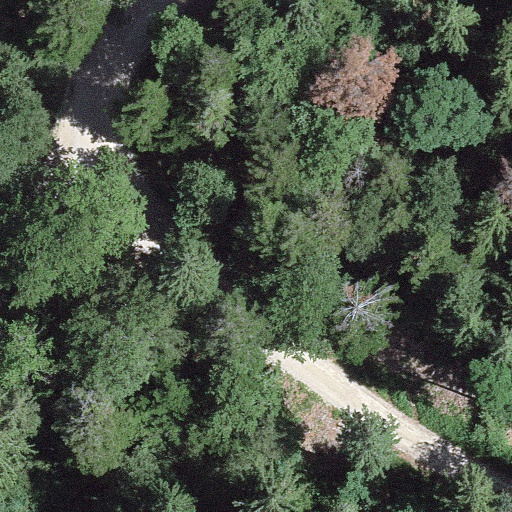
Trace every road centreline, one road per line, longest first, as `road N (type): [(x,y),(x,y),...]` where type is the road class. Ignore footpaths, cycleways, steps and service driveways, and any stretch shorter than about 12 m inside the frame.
road 1 (track): [(180,0),(131,84),(67,165),(194,291),(379,426),(511,498)]
road 2 (track): [(67,165),(0,282)]
